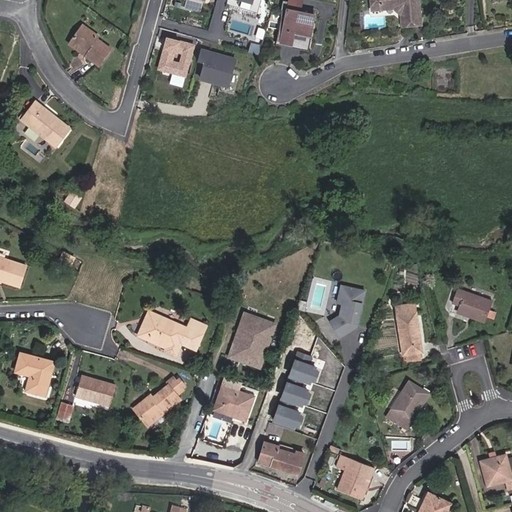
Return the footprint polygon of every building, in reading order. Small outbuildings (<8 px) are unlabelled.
[(287,0),(283,0),(280,27),(303,30),(302,38),(311,39),(312,31),(307,31),(310,8),(287,5),(287,0)] [(296,0),(287,0),(287,5),(310,8),(307,31),(312,31),(315,6),(296,3),(296,0)] [(370,0),(372,8),(397,6),(398,5),(401,8),(401,9),(401,16),(404,15),(404,24),(420,22),(418,0),(370,0)] [(99,37),(82,24),(71,39),(88,52),(85,55),(99,66),(111,49),(98,39),(99,37)] [(302,38),(303,30),(280,27),(278,42),(282,42),(282,40),(305,43),(305,45),(310,46),(311,39),(302,38)] [(193,43),(166,36),(158,67),(185,74),(193,43)] [(71,39),(69,43),(85,55),(88,52),(71,39)] [(234,57),(201,48),(197,61),(204,63),(201,76),(227,84),(234,57)] [(53,120),(40,110),(42,107),(36,102),(22,120),(56,146),(70,128),(55,117),(53,120)] [(42,107),(40,110),(53,120),(55,117),(42,107)] [(72,191),(65,200),(75,207),(81,198),(72,191)] [(63,261),(70,264),(74,257),(67,253),(63,261)] [(0,278),(2,279),(2,281),(19,287),(26,266),(0,257),(0,278)] [(419,274),(416,264),(410,262),(407,270),(419,274)] [(341,338),(358,327),(365,291),(342,286),(338,303),(343,304),(341,315),(331,322),(341,338)] [(485,323),(493,301),(457,289),(452,303),(459,306),(457,311),(475,317),(474,319),(485,323)] [(396,307),(403,355),(405,355),(420,353),(422,352),(417,312),(409,313),(407,305),(396,307)] [(150,311),(139,336),(152,342),(154,338),(168,345),(167,348),(165,352),(175,356),(181,344),(183,341),(197,347),(204,331),(190,325),(188,328),(150,311)] [(231,356),(261,367),(277,324),(247,313),(231,356)] [(206,326),(192,320),(190,325),(204,331),(206,326)] [(152,342),(167,348),(168,345),(154,338),(152,342)] [(181,344),(195,350),(197,347),(183,341),(181,344)] [(46,396),(54,362),(21,352),(16,372),(30,375),(26,391),(46,396)] [(307,392),(308,389),(301,386),(303,379),(311,382),(312,379),(315,370),(316,367),(309,364),(312,357),(299,352),(274,420),(294,427),(295,424),(298,415),(300,412),(292,409),(295,402),(302,405),(303,402),(307,392)] [(407,362),(421,360),(420,353),(405,355),(407,362)] [(77,393),(93,398),(92,401),(109,406),(115,385),(81,376),(77,393)] [(409,419),(417,405),(421,407),(429,394),(409,382),(387,417),(407,429),(412,421),(409,419)] [(151,395),(134,409),(146,423),(161,410),(164,413),(181,400),(169,385),(153,397),(151,395)] [(222,386),(214,410),(246,421),(255,397),(222,386)] [(73,406),(59,402),(55,418),(68,422),(73,406)] [(421,407),(417,405),(409,419),(412,421),(421,407)] [(146,423),(149,426),(164,413),(161,410),(146,423)] [(288,456),(277,452),(279,446),(265,442),(260,457),(272,461),(270,466),(299,475),(305,454),(297,451),(298,449),(291,447),(288,456)] [(291,447),(280,444),(279,446),(277,452),(288,456),(291,447)] [(342,455),(337,467),(345,471),(350,458),(342,455)] [(511,477),(506,455),(497,457),(490,459),(481,462),(488,486),(505,482),(508,490),(511,488),(511,477)] [(260,457),(259,462),(270,466),(272,461),(260,457)] [(362,499),(375,468),(350,458),(345,471),(337,490),(362,499)] [(448,511),(452,504),(428,492),(419,511),(448,511)]
